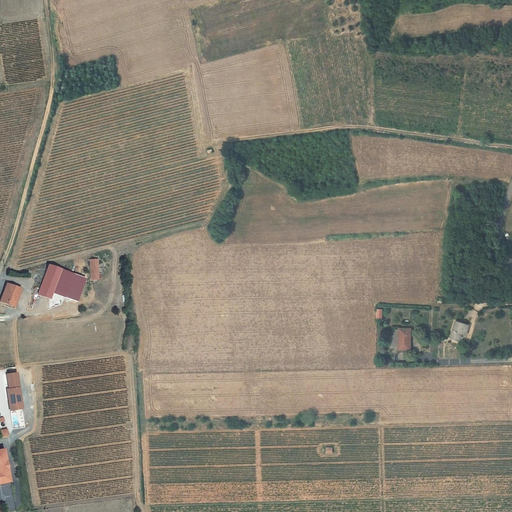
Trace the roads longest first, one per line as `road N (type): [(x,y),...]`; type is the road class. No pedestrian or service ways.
road 1 (track): [(214,142),(368,126),(511,147)]
road 2 (track): [(0,367),(131,356),(141,511)]
road 3 (track): [(0,270),(52,84),(46,0)]
